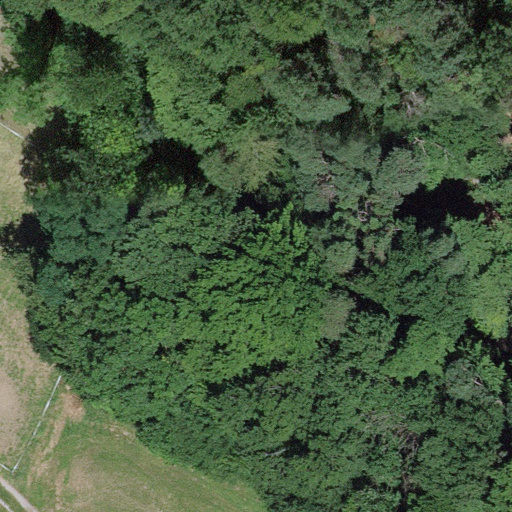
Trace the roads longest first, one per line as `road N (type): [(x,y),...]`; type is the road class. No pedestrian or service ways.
road 1 (unknown): [(235,162),(511,348)]
road 2 (track): [(24,0),(235,162)]
